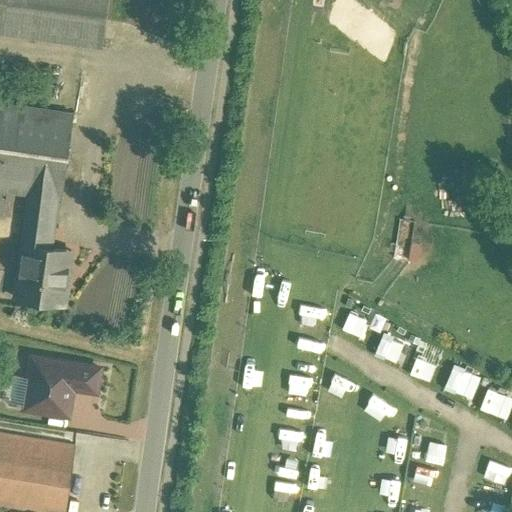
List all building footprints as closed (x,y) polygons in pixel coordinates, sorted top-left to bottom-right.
[(106,0),(0,0),(0,31),(101,45),(106,0)] [(71,109),(0,98),(0,185),(27,189),(11,296),(66,305),(76,247),(52,244),(71,109)] [(363,336),(370,316),(350,309),(343,328),(363,336)] [(399,354),(405,336),(385,329),(379,347),(399,354)] [(434,369),(441,352),(421,344),(414,361),(434,369)] [(98,390),(102,364),(30,352),(21,408),(68,415),(72,386),(98,390)] [(454,364),(446,387),(467,394),(475,371),(454,364)] [(23,374),(14,374),(14,396),(23,397),(23,374)] [(489,387),(482,406),(500,414),(508,394),(489,387)] [(0,501),(63,511),(75,441),(0,429),(0,501)] [(476,511),(498,511),(499,500),(477,500),(476,511)]
